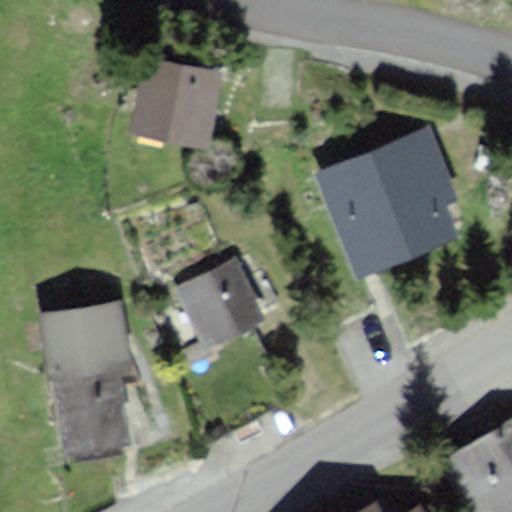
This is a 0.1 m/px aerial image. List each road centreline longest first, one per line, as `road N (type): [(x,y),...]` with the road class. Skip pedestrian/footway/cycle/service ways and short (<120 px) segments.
road 1 (unclassified): [(218,511),(511,345)]
road 2 (unclassified): [(197,0),(511,73)]
